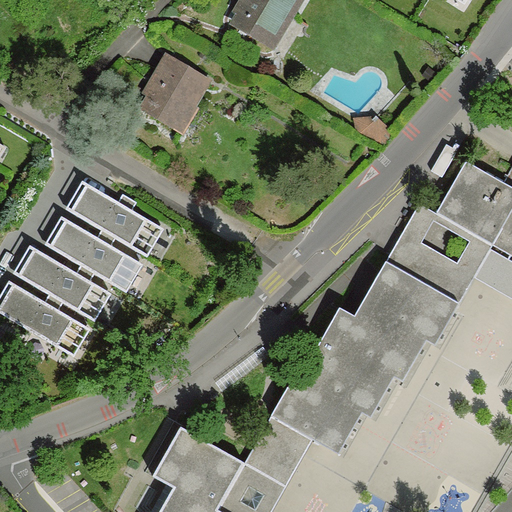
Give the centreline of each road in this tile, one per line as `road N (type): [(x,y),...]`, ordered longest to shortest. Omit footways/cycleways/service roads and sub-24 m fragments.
road 1 (residential): [(0,444),(115,402),(170,371),(387,168),(511,23)]
road 2 (residential): [(0,95),(237,236)]
